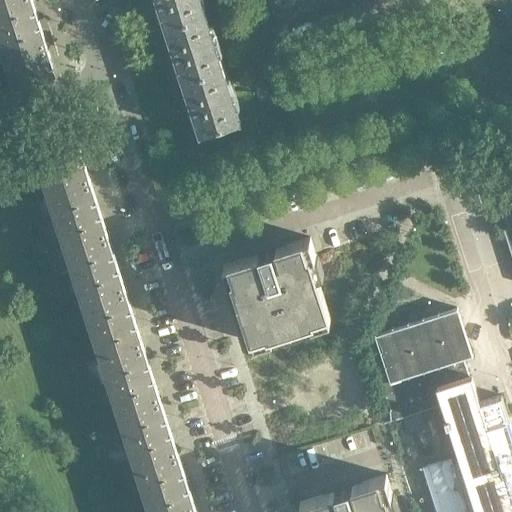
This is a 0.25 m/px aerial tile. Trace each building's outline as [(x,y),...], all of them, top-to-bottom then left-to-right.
[(0,0),(0,26),(37,15),(32,0),(0,0)] [(205,12),(201,0),(158,0),(166,25),(205,12)] [(289,22),(281,0),(273,0),(269,2),(277,26),(289,22)] [(300,19),(294,0),(281,0),(289,22),(300,19)] [(311,15),(306,0),(294,0),(300,19),(311,15)] [(323,11),(319,0),(306,0),(311,15),(323,11)] [(334,8),(332,0),(319,0),(323,11),(334,8)] [(222,66),(214,39),(205,12),(166,25),(183,78),(222,66)] [(55,70),(37,15),(0,26),(0,38),(15,83),(55,70)] [(240,120),(231,93),(222,66),(183,78),(201,133),(240,120)] [(98,204),(80,149),(40,162),(57,217),(98,204)] [(511,164),(505,167),(505,169),(507,168),(511,184),(511,187),(497,192),(508,227),(503,229),(511,256),(511,164)] [(115,259),(98,204),(57,217),(75,272),(115,259)] [(330,318),(317,277),(322,275),(310,236),(223,264),(236,303),(241,301),(255,343),(330,318)] [(133,314),(115,259),(75,272),(92,327),(133,314)] [(511,511),(511,501),(487,424),(508,417),(501,394),(480,401),(472,374),(469,375),(463,358),(471,356),(471,357),(472,356),(457,307),(455,307),(456,308),(439,313),(439,312),(438,312),(438,314),(424,318),(423,316),(422,317),(423,319),(409,323),(408,321),(407,322),(408,324),(394,328),(393,326),(392,327),(392,328),(376,334),(376,333),(374,333),(388,374),(380,376),(390,410),(389,410),(390,419),(390,420),(397,418),(442,404),(446,416),(444,417),(446,424),(448,424),(458,457),(451,459),(450,456),(421,466),(435,511),(511,511)] [(150,368),(133,314),(92,327),(110,381),(150,368)] [(168,423),(150,368),(110,381),(127,435),(168,423)] [(185,477),(168,423),(127,435),(145,490),(185,477)] [(398,511),(386,473),(300,501),(303,511),(398,511)] [(196,511),(185,477),(145,490),(151,511),(196,511)]
